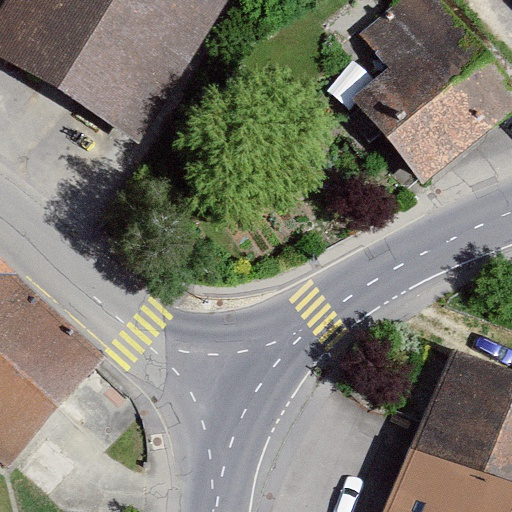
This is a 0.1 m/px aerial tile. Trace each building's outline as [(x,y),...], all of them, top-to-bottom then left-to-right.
[(0,0),(0,77),(121,149),(214,0),(0,0)] [(401,186),(504,104),(415,0),(389,0),(339,37),(373,79),(340,106),(401,186)] [(511,0),(487,0),(511,29),(511,0)] [(0,455),(80,373),(0,297),(0,455)] [(376,451),(389,461),(501,511),(511,511),(511,361),(461,339),(445,366),(420,356),(376,451)] [(501,511),(389,461),(366,511),(501,511)]
